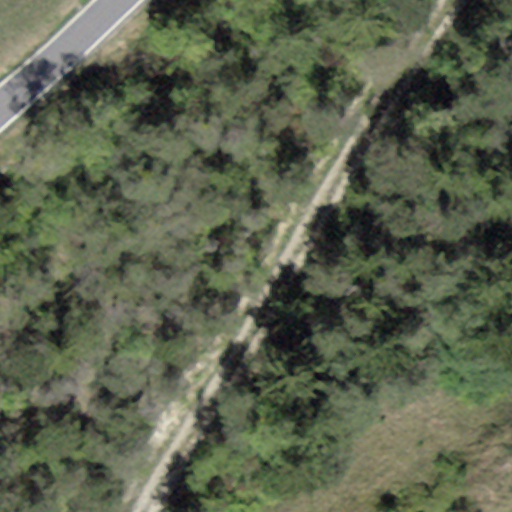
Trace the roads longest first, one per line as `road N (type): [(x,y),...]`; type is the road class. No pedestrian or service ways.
road 1 (track): [(450,0),(286,263),(152,511)]
road 2 (tertiary): [(120,0),(0,106)]
